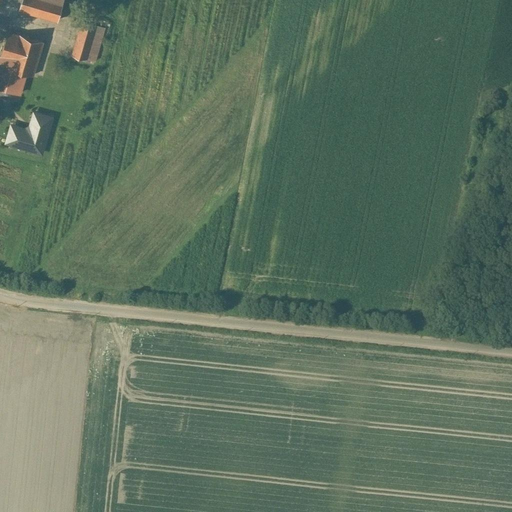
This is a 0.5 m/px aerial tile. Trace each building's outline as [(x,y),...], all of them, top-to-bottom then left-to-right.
[(64,0),(21,0),(19,9),(58,20),(64,0)] [(97,25),(83,20),(72,54),(85,59),(97,25)] [(43,41),(8,31),(0,57),(0,63),(26,72),(33,75),(43,41)] [(26,72),(0,63),(0,87),(11,90),(20,93),(20,92),(26,72)] [(51,117),(34,112),(31,125),(33,129),(32,131),(28,133),(26,129),(18,127),(13,144),(31,149),(31,146),(42,150),(51,117)]
